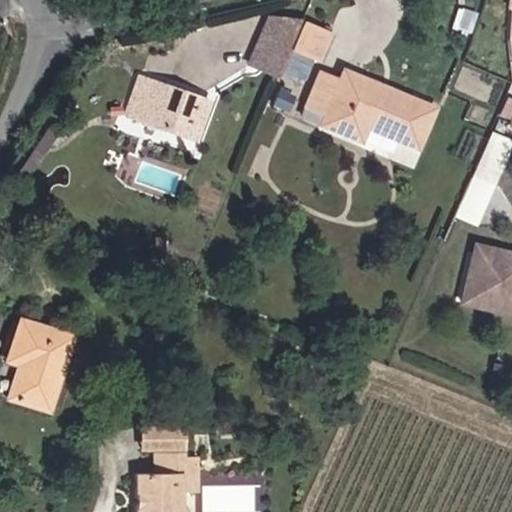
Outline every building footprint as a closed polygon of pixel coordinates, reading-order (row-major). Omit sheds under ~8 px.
[(302,19),(271,15),(251,65),(282,77),(295,49),(324,63),(336,33),(302,19)] [(440,106),(345,67),(323,128),(367,147),(374,132),(422,150),(440,106)] [(218,99),(142,74),(129,116),(202,144),(218,99)] [(457,214),(477,222),(504,157),(484,149),(457,214)] [(511,250),(477,241),(462,304),(511,317),(511,250)] [(79,337),(20,317),(5,362),(21,367),(11,397),(55,412),(79,337)] [(187,428),(144,427),(142,453),(154,452),(157,476),(136,475),(138,511),(186,511),(186,492),(201,491),(202,456),(188,457),(187,428)]
